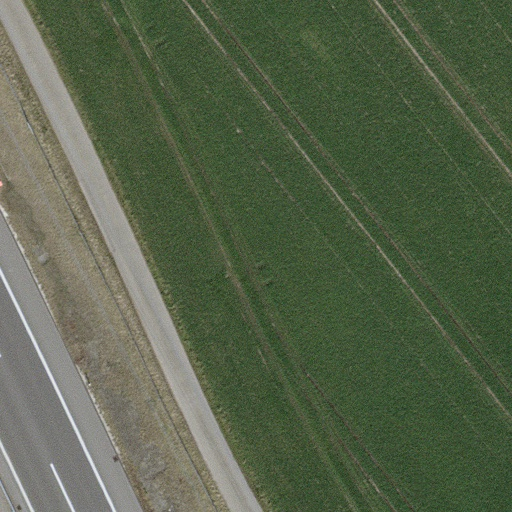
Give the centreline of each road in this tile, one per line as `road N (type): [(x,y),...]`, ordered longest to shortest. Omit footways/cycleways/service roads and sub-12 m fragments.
road 1 (track): [(277,511),(8,0)]
road 2 (motorway): [(74,511),(0,357)]
